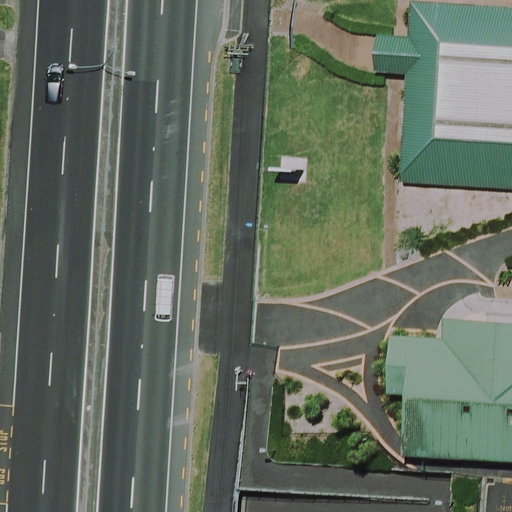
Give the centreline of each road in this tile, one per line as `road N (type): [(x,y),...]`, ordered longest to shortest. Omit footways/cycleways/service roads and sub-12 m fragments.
road 1 (trunk): [(40,511),(71,0)]
road 2 (trunk): [(162,0),(133,511)]
